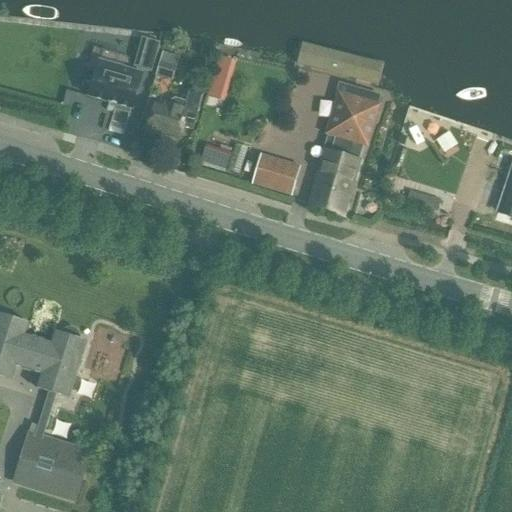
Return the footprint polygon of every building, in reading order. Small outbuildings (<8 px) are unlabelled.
[(142,41),(134,67),(152,72),(159,45),(142,41)] [(293,68),(380,90),(387,63),(300,41),(293,68)] [(201,51),(200,56),(202,56),(201,58),(212,60),(213,57),(217,58),(219,49),(215,48),(204,45),(203,47),(202,47),(201,51)] [(94,51),(88,71),(96,73),(88,98),(108,104),(108,105),(115,107),(108,132),(109,132),(116,106),(129,110),(122,136),(123,136),(131,110),(132,111),(142,75),(129,71),(127,61),(94,51)] [(160,63),(156,75),(172,80),(175,68),(178,59),(163,54),(160,63)] [(215,78),(209,97),(219,100),(225,81),(215,78)] [(146,107),(142,122),(148,124),(145,134),(160,138),(161,134),(179,139),(183,128),(192,131),(204,93),(192,90),(188,92),(185,102),(175,98),(171,101),(169,105),(168,104),(167,109),(153,105),(152,109),(146,107)] [(357,103),(340,98),(329,134),(335,135),(330,153),(324,151),(308,206),(344,217),(360,162),(359,162),(364,144),(365,145),(379,100),(360,94),(357,103)] [(448,134),(437,142),(445,155),(457,147),(448,134)] [(236,145),(227,171),(239,175),(248,148),(236,145)] [(299,168),(261,156),(252,185),(291,197),(299,168)] [(510,175),(497,213),(498,213),(511,218),(511,175),(510,175)] [(410,192),(406,207),(423,212),(425,208),(438,212),(441,201),(410,192)] [(25,455),(23,454),(20,464),(21,465),(16,483),(73,501),(80,481),(78,481),(80,473),(82,474),(88,454),(42,440),(56,395),(68,399),(85,343),(78,341),(79,337),(77,333),(74,331),(71,329),(67,330),(63,332),(61,336),(54,334),(51,345),(24,336),(28,325),(0,316),(0,377),(10,381),(15,367),(41,375),(37,389),(49,393),(35,438),(30,436),(25,455)]
